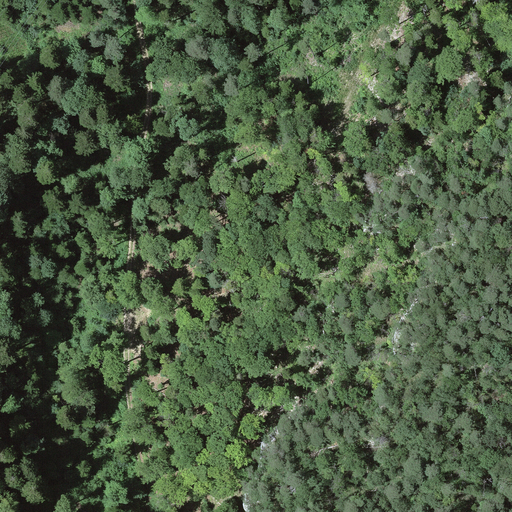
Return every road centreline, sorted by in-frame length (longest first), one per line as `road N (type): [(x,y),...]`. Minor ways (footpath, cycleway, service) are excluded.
road 1 (track): [(136,0),(149,106),(135,172),(125,363),(149,511)]
road 2 (track): [(335,151),(342,107),(364,57),(402,0)]
